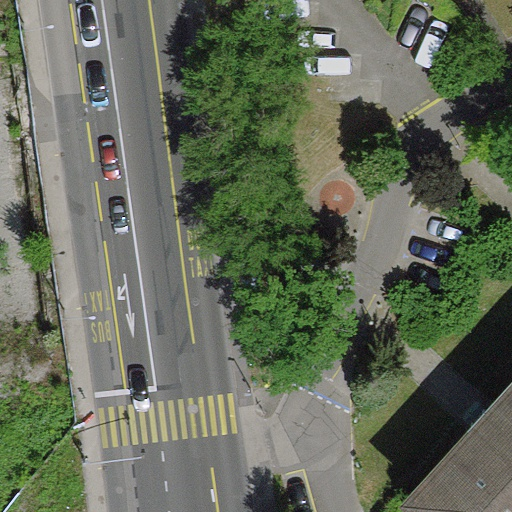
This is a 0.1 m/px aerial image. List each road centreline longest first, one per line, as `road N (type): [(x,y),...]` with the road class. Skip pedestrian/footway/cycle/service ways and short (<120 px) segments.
road 1 (tertiary): [(177,511),(123,0)]
road 2 (residential): [(325,451),(327,377),(387,246),(404,182),(432,132),(511,83)]
